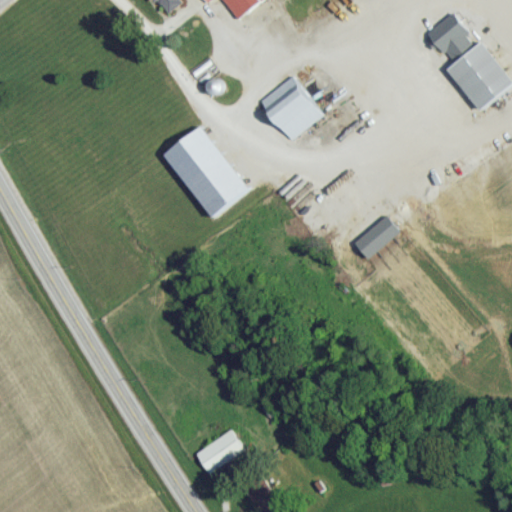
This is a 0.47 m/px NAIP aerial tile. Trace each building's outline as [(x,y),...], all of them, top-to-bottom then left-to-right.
[(188,6),(183,0),(153,0),(170,20),(188,6)] [(203,0),(210,9),(221,1),(240,25),(270,3),(268,0),(203,0)] [(511,96),(511,79),(489,48),(453,73),(485,116),(511,96)] [(298,80),(264,106),(294,146),(328,120),(298,80)] [(207,131),(168,159),(217,225),(255,196),(207,131)] [(198,457),(209,479),(249,458),(237,436),(198,457)]
